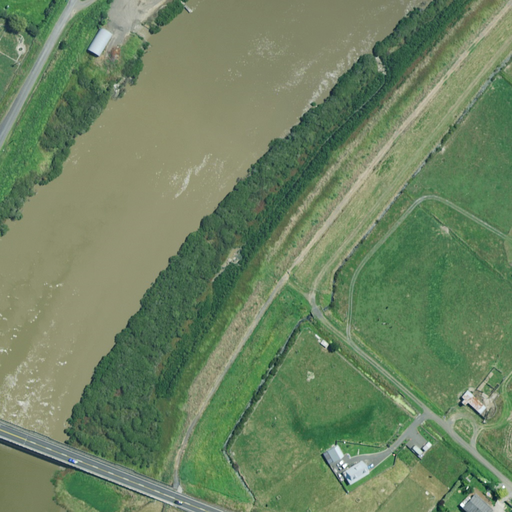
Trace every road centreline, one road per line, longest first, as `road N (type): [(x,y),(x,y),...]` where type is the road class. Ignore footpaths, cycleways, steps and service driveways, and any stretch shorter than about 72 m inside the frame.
road 1 (primary): [(0,430),(208,511)]
road 2 (unclassified): [(0,136),(75,0)]
